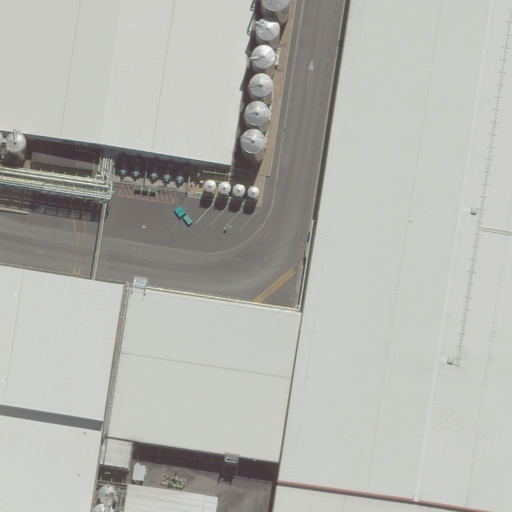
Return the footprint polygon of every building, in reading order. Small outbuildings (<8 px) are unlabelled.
[(511,511),(511,0),(336,0),(279,339),(0,291),(0,511),(85,511),(96,454),(260,481),(255,511),(511,511)] [(70,90),(104,96),(116,35),(63,25),(52,86),(70,90)] [(173,56),(142,50),(132,96),(164,103),(173,56)] [(104,96),(70,90),(63,128),(19,120),(17,133),(95,148),(104,96)] [(160,111),(127,104),(113,170),(146,177),(160,111)] [(150,202),(95,191),(89,223),(143,234),(150,202)]
